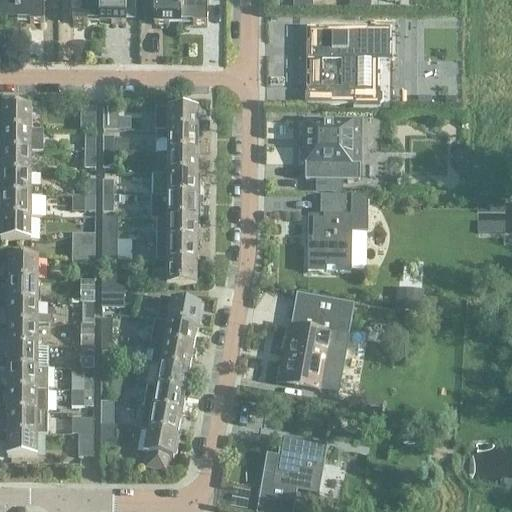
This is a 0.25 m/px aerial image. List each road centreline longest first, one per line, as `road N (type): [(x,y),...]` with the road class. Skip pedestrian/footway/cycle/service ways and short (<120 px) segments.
road 1 (residential): [(62,499),(182,501),(206,481),(246,267),(249,80)]
road 2 (residential): [(249,80),(0,81)]
